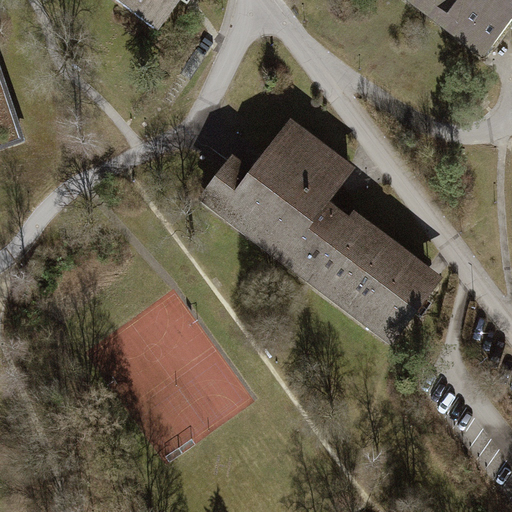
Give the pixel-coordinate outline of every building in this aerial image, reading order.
[(113,0),(156,34),(182,0),(113,0)] [(397,0),(480,59),(508,20),(511,15),(511,7),(502,0),(397,0)] [(511,0),(502,0),(511,7),(511,15),(508,20),(511,22),(511,0)] [(0,156),(27,147),(0,59),(0,156)] [(355,171),(293,124),(260,168),(253,176),(232,161),(202,200),(396,346),(440,288),(330,205),(355,171)]
